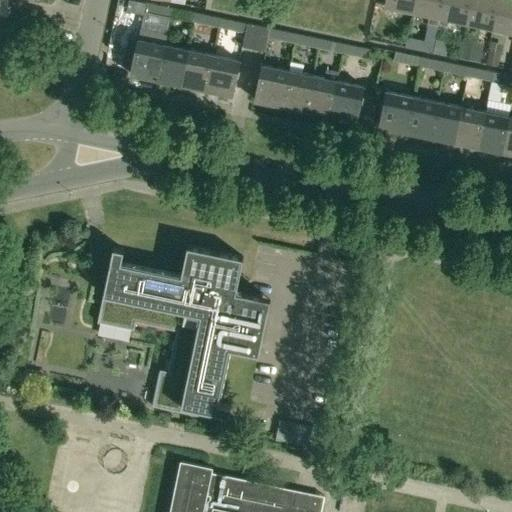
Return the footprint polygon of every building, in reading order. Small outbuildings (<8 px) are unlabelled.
[(413,11),(415,0),(386,0),(385,5),(413,11)] [(440,16),(443,0),(415,0),(413,11),(440,16)] [(466,22),(470,0),(443,0),(440,16),(466,22)] [(493,28),(498,0),(470,0),(466,22),(493,28)] [(511,31),(511,0),(498,0),(493,28),(511,31)] [(171,16),(173,7),(146,2),(144,11),(171,16)] [(195,21),(197,12),(173,7),(171,16),(195,21)] [(219,26),(221,17),(197,12),(195,21),(219,26)] [(257,34),(259,25),(221,17),(219,26),(257,34)] [(295,42),(297,33),(259,25),(257,34),(295,42)] [(319,47),(321,38),(297,33),(295,42),(319,47)] [(157,79),(165,44),(139,38),(131,74),(157,79)] [(343,52),(345,43),(321,38),(319,47),(343,52)] [(127,46),(137,48),(138,41),(128,39),(127,46)] [(345,43),(343,52),(369,58),(371,49),(345,43)] [(182,84),(189,49),(165,44),(157,79),(182,84)] [(206,89),(213,54),(189,49),(182,84),(206,89)] [(420,66),(422,56),(395,51),(393,60),(420,66)] [(500,59),(502,54),(496,52),(488,51),(486,63),(493,65),(499,66),(500,59)] [(213,54),(206,89),(232,95),(239,59),(213,54)] [(444,71),(446,61),(422,56),(420,66),(444,71)] [(313,75),(303,73),(305,64),(292,61),(290,70),(289,70),(282,105),(306,110),(313,75)] [(467,76),(469,66),(446,61),(444,71),(467,76)] [(282,105),(289,70),(263,64),(255,100),(282,105)] [(491,81),(493,72),(469,66),(467,76),(491,81)] [(330,115),(337,80),(339,72),(327,69),(325,77),(313,75),(306,110),(330,115)] [(511,85),(511,75),(493,72),(491,81),(511,85)] [(337,80),(330,115),(356,121),(363,85),(337,80)] [(500,101),(503,83),(496,82),(491,81),(488,98),(500,101)] [(406,131),(413,96),(387,90),(380,126),(406,131)] [(430,136),(437,101),(413,96),(406,131),(430,136)] [(454,141),(461,106),(437,101),(430,136),(454,141)] [(478,146),(485,111),(461,106),(454,141),(478,146)] [(502,151),(509,116),(485,111),(478,146),(502,151)] [(511,116),(509,116),(502,151),(511,153),(511,116)] [(219,402),(231,348),(259,354),(265,325),(268,311),(271,298),(244,292),(236,291),(239,278),(243,256),(187,245),(182,273),(122,260),(124,249),(113,247),(111,258),(97,322),(134,329),(136,322),(176,330),(168,370),(160,369),(152,405),(210,418),(211,411),(229,415),(231,404),(219,402)] [(23,384),(30,385),(33,369),(19,366),(18,369),(15,382),(23,384)] [(291,422),(280,420),(276,439),(317,448),(322,428),(291,422)] [(320,511),(323,498),(295,492),(296,489),(295,489),(294,492),(258,484),(258,482),(211,472),(213,467),(181,460),(180,462),(183,462),(172,511),(320,511)]
